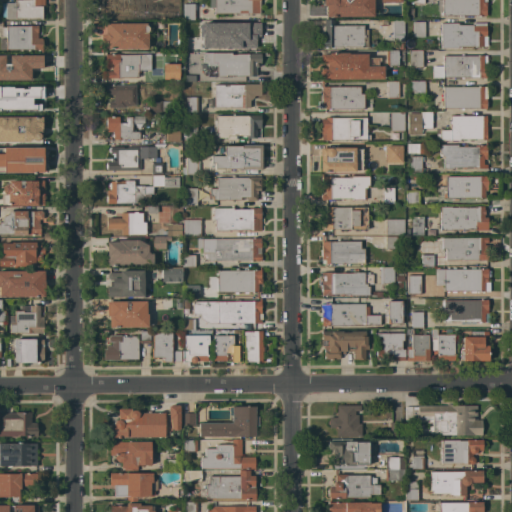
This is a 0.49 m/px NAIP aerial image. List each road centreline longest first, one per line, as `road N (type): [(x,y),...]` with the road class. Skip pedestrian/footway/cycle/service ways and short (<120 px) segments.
road 1 (residential): [(72,511),(70,0)]
road 2 (residential): [(511,383),(0,384)]
road 3 (residential): [(290,511),(289,0)]
